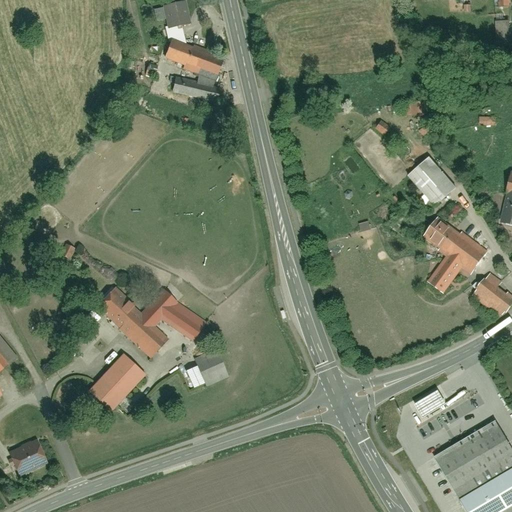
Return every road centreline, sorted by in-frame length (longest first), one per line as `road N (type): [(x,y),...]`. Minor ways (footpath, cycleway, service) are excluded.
road 1 (primary): [(340,404),(283,236),(228,0)]
road 2 (tertiary): [(29,511),(340,404)]
road 3 (tertiary): [(340,404),(511,324)]
road 4 (primary): [(402,511),(340,404)]
